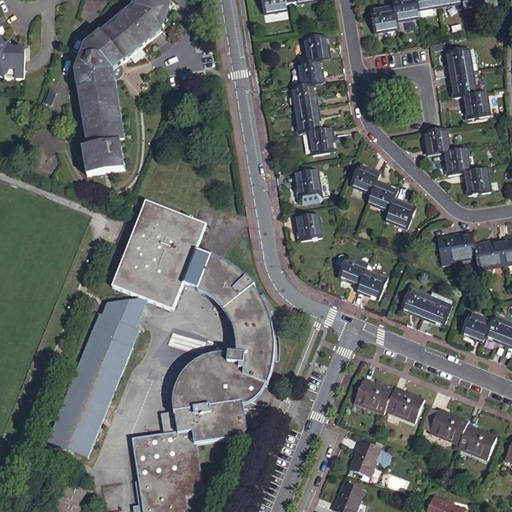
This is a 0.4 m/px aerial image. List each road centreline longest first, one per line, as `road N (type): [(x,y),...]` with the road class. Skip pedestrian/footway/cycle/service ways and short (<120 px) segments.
road 1 (residential): [(354,326),(294,296),(273,263),(226,0)]
road 2 (unclassified): [(511,210),(474,216),(452,208),(372,130),(359,82)]
road 3 (residential): [(511,389),(354,326)]
